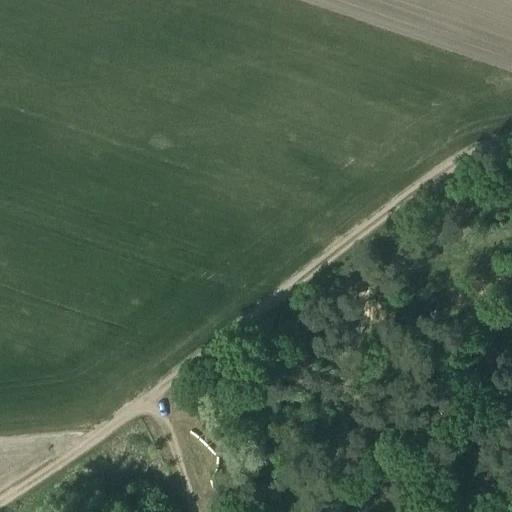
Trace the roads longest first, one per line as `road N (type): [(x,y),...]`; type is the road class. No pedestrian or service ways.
road 1 (track): [(153,399),(425,189),(511,144)]
road 2 (track): [(0,504),(153,399)]
